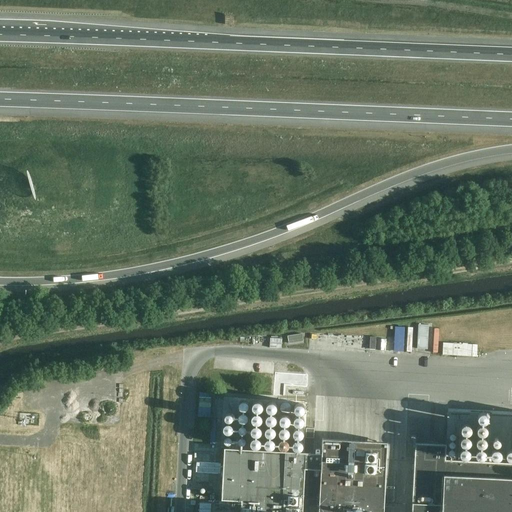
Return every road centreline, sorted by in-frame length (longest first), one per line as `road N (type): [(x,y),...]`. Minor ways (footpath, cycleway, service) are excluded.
road 1 (motorway): [(0,282),(159,267),(283,230),(426,168),(511,149)]
road 2 (track): [(511,259),(0,340)]
road 3 (motorway): [(0,99),(511,119)]
road 4 (motorway): [(511,54),(0,35)]
